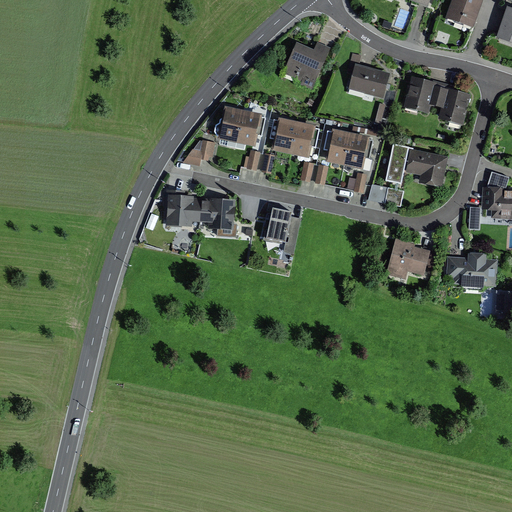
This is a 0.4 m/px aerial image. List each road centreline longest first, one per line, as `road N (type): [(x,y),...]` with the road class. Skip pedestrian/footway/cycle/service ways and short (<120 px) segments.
road 1 (tertiary): [(303,0),(194,109),(138,197),(107,283),(53,511)]
road 2 (residential): [(199,173),(423,225),(460,200),(497,78)]
road 3 (residential): [(325,0),(374,37),(497,78)]
